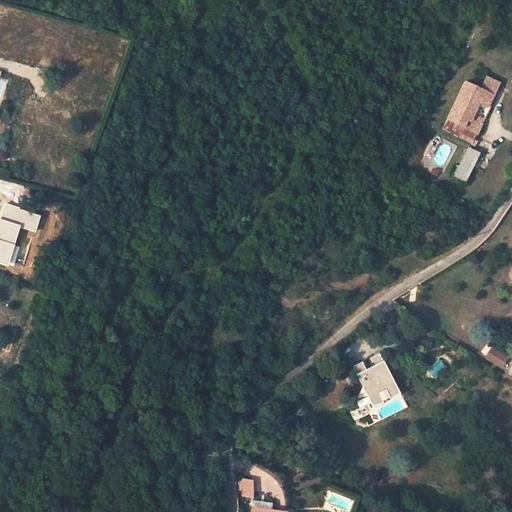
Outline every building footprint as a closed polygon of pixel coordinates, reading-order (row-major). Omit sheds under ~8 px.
[(459,58),(451,53),(443,68),(452,72),(459,58)] [(492,95),(498,83),(486,77),(480,89),(492,95)] [(480,126),(468,120),(472,113),(469,112),(475,100),(477,102),(489,107),(491,103),(489,102),(492,95),(480,89),(464,82),(442,129),(471,143),(470,145),(474,147),(477,141),(473,140),(480,126)] [(472,113),(477,102),(475,100),(469,112),(472,113)] [(483,119),(472,113),(468,120),(480,126),(483,119)] [(432,120),(414,156),(423,161),(442,125),(432,120)] [(467,150),(459,167),(456,172),(454,177),(464,182),(478,155),(468,150),(467,150)] [(459,167),(455,165),(450,175),(454,177),(456,172),(459,167)] [(429,166),(428,174),(437,176),(439,169),(429,166)] [(489,359),(501,368),(506,360),(494,352),(489,359)] [(432,377),(447,369),(441,359),(427,367),(432,377)] [(373,406),(400,392),(385,361),(357,375),(373,406)] [(253,478),(240,478),(240,496),(252,497),(253,478)]
